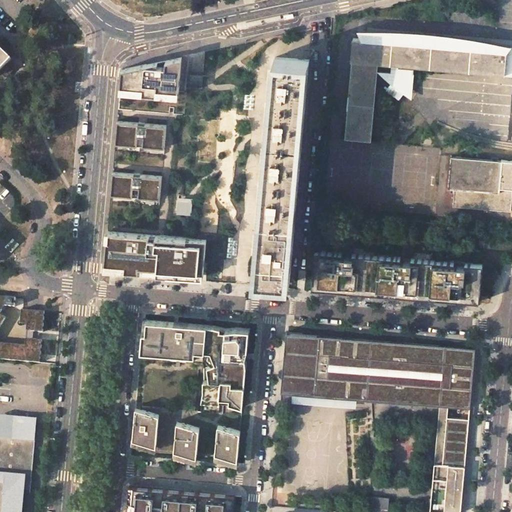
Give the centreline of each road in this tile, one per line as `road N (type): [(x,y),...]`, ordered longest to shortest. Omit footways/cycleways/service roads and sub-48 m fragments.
road 1 (residential): [(271,306),(508,327)]
road 2 (tertiary): [(61,511),(81,289)]
road 3 (tertiary): [(81,289),(101,70)]
road 4 (tertiary): [(310,0),(158,31),(114,28)]
road 5 (tertiary): [(491,511),(508,327)]
road 6 (residential): [(254,481),(271,306)]
road 7 (residential): [(132,293),(118,468)]
road 8 (residential): [(0,166),(39,215),(29,261),(34,276),(81,289)]
road 9 (residential): [(132,293),(271,306)]
road 10 (residential): [(254,481),(118,468)]
